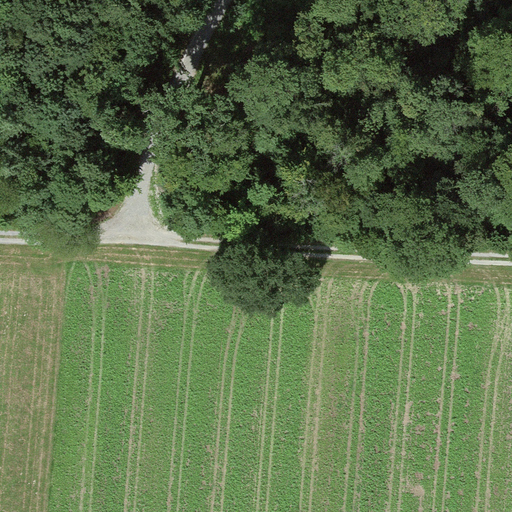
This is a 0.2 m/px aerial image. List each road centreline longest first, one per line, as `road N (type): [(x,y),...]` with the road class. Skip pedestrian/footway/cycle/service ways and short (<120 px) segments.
road 1 (track): [(0,231),(511,259)]
road 2 (track): [(221,0),(155,126),(125,237)]
